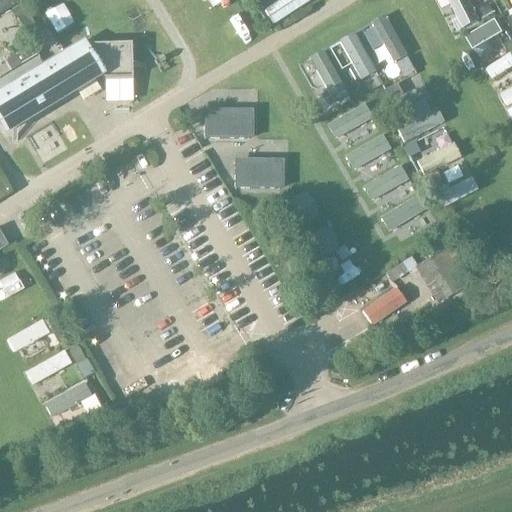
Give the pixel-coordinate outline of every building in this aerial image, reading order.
[(268,19),(303,2),(302,0),(267,0),(260,4),(268,19)] [(465,0),(443,0),(460,35),(478,25),(465,0)] [(496,2),(495,0),(468,0),(472,11),(496,2)] [(365,17),(387,63),(403,55),(381,9),(365,17)] [(231,20),(222,36),(233,41),(241,25),(231,20)] [(350,29),(338,34),(350,62),(363,57),(350,29)] [(324,45),(336,67),(348,60),(336,39),(324,45)] [(0,128),(3,133),(92,79),(131,78),(130,43),(84,44),(83,43),(0,93),(0,128)] [(12,53),(3,59),(0,60),(0,78),(20,66),(19,66),(37,55),(31,45),(14,55),(12,53)] [(480,64),(489,80),(511,67),(511,60),(505,49),(480,64)] [(316,62),(334,103),(349,97),(331,56),(316,62)] [(400,115),(428,99),(420,85),(392,101),(400,115)] [(511,88),(499,95),(505,107),(511,103),(511,88)] [(76,128),(104,109),(94,94),(66,114),(76,128)] [(358,102),(328,119),(336,134),(367,117),(358,102)] [(203,140),(248,140),(248,115),(203,114),(203,140)] [(344,146),(352,161),(383,144),(375,129),(344,146)] [(419,150),(424,169),(455,160),(450,142),(419,150)] [(362,175),(369,190),(401,174),(393,159),(362,175)] [(233,190),(278,190),(279,165),(233,164),(233,190)] [(454,192),(471,184),(464,171),(447,179),(454,192)] [(414,197),(375,219),(388,241),(427,219),(414,197)] [(0,252),(0,279),(14,271),(2,251),(0,252)] [(409,255),(399,258),(404,274),(413,271),(409,255)] [(419,275),(377,283),(383,312),(425,304),(419,275)] [(38,349),(34,340),(46,335),(39,318),(3,334),(14,359),(38,349)] [(20,368),(29,384),(55,369),(63,384),(75,378),(58,348),(20,368)]
